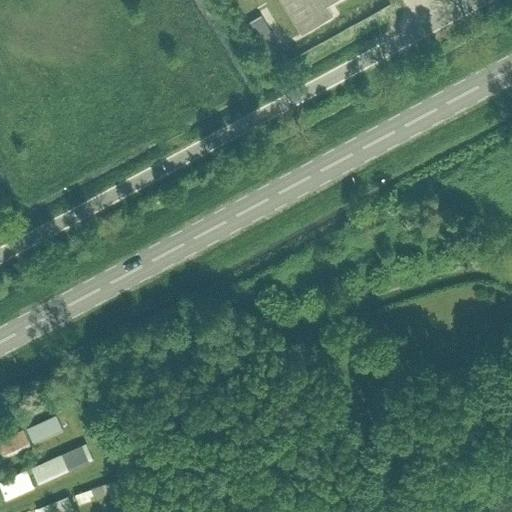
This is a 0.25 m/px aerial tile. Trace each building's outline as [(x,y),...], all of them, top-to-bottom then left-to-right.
[(280,0),(300,33),(331,14),(325,4),(331,0),(280,0)] [(51,414),(21,429),(29,445),(60,430),(51,414)] [(0,438),(0,442),(6,454),(24,445),(16,430),(0,438)] [(63,452),(69,464),(84,456),(77,444),(63,452)] [(100,483),(70,493),(74,503),(103,492),(100,483)]
